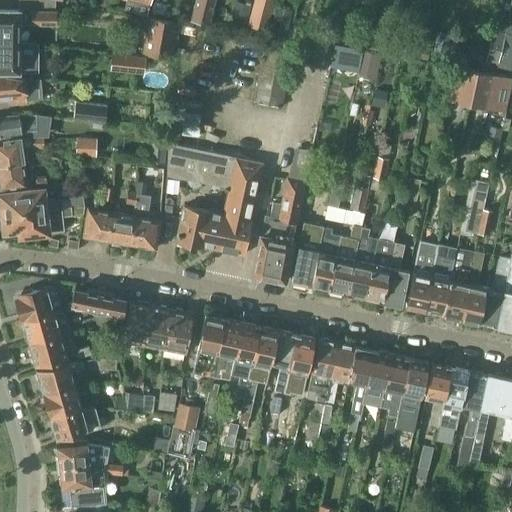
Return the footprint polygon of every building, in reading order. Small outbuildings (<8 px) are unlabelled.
[(18,0),(19,10),(32,10),(32,24),(56,24),(56,10),(55,10),(55,0),(18,0)] [(219,0),(195,0),(191,20),(213,25),(219,0)] [(273,0),(259,0),(254,19),(249,18),(248,24),(265,29),(273,0)] [(271,30),(287,33),(292,9),(276,6),(271,30)] [(0,39),(19,40),(19,23),(19,10),(0,9),(0,39)] [(244,24),(247,13),(232,9),(229,20),(244,24)] [(173,58),(179,24),(178,22),(148,16),(142,53),(173,58)] [(486,62),(492,64),(497,65),(498,61),(499,58),(503,42),(505,32),(494,29),(486,62)] [(446,57),(460,60),(467,33),(453,30),(446,57)] [(438,31),(433,53),(446,57),(451,34),(438,31)] [(254,101),(282,106),(294,38),(266,34),(254,101)] [(369,36),(366,48),(380,51),(382,39),(369,36)] [(423,37),(420,52),(430,55),(434,40),(423,37)] [(0,69),(9,70),(38,70),(38,43),(19,41),(19,40),(0,39),(0,69)] [(117,40),(116,50),(136,52),(136,41),(117,40)] [(511,44),(503,42),(499,58),(511,61),(511,44)] [(481,61),(485,47),(470,43),(466,57),(481,61)] [(360,69),(377,72),(381,55),(363,51),(360,69)] [(128,70),(145,72),(146,58),(130,56),(128,70)] [(449,100),(469,104),(477,70),(455,66),(449,100)] [(477,70),(469,104),(487,108),(489,102),(494,74),(477,70)] [(40,78),(9,74),(8,75),(0,75),(0,97),(8,97),(9,102),(43,99),(41,78),(40,78)] [(489,102),(487,108),(505,111),(511,77),(494,74),(489,102)] [(383,107),(387,91),(376,89),(372,104),(383,107)] [(76,100),(73,118),(106,123),(108,105),(76,100)] [(9,115),(0,116),(0,136),(21,133),(28,132),(27,124),(37,123),(37,114),(9,115)] [(503,129),(490,126),(487,140),(499,143),(503,129)] [(151,147),(166,150),(167,140),(167,135),(152,134),(151,147)] [(401,135),(395,160),(404,162),(409,137),(401,135)] [(43,136),(25,137),(25,147),(43,146),(43,136)] [(0,164),(23,162),(20,138),(0,140),(0,164)] [(75,155),(95,156),(96,138),(76,138),(75,155)] [(372,176),(384,179),(389,158),(388,158),(392,140),(382,138),(378,155),(377,155),(372,176)] [(481,139),(479,150),(484,151),(487,140),(481,139)] [(203,185),(204,182),(228,186),(222,212),(184,205),(177,241),(204,247),(204,246),(244,254),(252,217),(264,161),(168,142),(167,175),(189,179),(188,182),(191,186),(199,187),(203,185)] [(166,163),(166,150),(151,147),(150,162),(166,163)] [(257,256),(254,273),(256,274),(282,279),(284,280),(301,199),(304,181),(310,152),(293,149),(287,177),(283,177),(278,203),(271,201),(269,215),(265,214),(257,256)] [(311,154),(306,179),(319,181),(323,157),(311,154)] [(23,162),(0,164),(0,188),(27,185),(23,162)] [(364,211),(371,175),(356,172),(349,208),(364,211)] [(46,184),(46,176),(36,176),(36,185),(46,184)] [(328,204),(338,207),(345,179),(335,177),(328,204)] [(421,179),(410,177),(405,198),(416,200),(421,179)] [(465,230),(478,233),(483,208),(489,182),(476,179),(465,230)] [(132,244),(156,248),(160,219),(147,217),(150,195),(146,194),(148,183),(137,181),(137,193),(138,193),(136,205),(138,205),(137,215),(132,244)] [(102,199),(111,200),(113,200),(114,198),(115,188),(104,186),(102,199)] [(0,196),(2,215),(62,207),(61,198),(45,200),(43,188),(0,192),(0,196)] [(128,191),(127,203),(136,205),(138,193),(137,193),(128,191)] [(70,206),(84,204),(83,195),(69,197),(70,206)] [(70,206),(62,207),(2,215),(3,227),(8,230),(19,229),(20,235),(65,230),(63,216),(72,215),(83,214),(85,205),(84,204),(70,206)] [(84,236),(108,240),(113,212),(88,208),(84,236)] [(492,210),(483,208),(478,233),(487,235),(492,210)] [(113,212),(108,240),(132,244),(137,215),(113,212)] [(292,281),(311,285),(324,226),(315,224),(309,249),(299,246),(292,281)] [(337,254),(329,289),(347,293),(362,226),(353,224),(350,236),(341,235),(337,254)] [(328,289),(329,289),(337,254),(341,235),(331,232),(332,228),(324,226),(311,285),(328,289)] [(362,226),(347,293),(365,297),(372,262),(375,248),(366,246),(371,228),(362,226)] [(372,262),(365,297),(383,301),(396,241),(378,237),(375,248),(372,262)] [(424,310),(437,251),(438,243),(420,239),(412,272),(405,305),(424,310)] [(396,241),(383,301),(402,305),(409,270),(399,268),(405,243),(396,241)] [(424,310),(443,313),(450,280),(456,249),(456,247),(438,243),(437,251),(424,310)] [(450,280),(443,313),(461,317),(474,252),(466,250),(465,251),(456,249),(450,280)] [(479,321),(486,287),(476,285),(482,253),(474,252),(461,317),(478,321),(479,321)] [(509,265),(497,325),(511,328),(511,254),(511,255),(510,257),(508,265),(509,265)] [(497,325),(509,265),(508,265),(510,257),(500,255),(499,258),(498,257),(492,285),(493,286),(493,289),(486,287),(479,321),(497,325)] [(55,287),(47,286),(30,290),(30,289),(21,291),(22,293),(16,294),(18,301),(16,301),(19,310),(21,310),(23,318),(53,310),(63,311),(55,287)] [(87,289),(87,291),(74,289),(70,311),(96,312),(101,290),(87,289)] [(114,294),(101,290),(96,312),(119,313),(119,312),(123,313),(125,299),(113,296),(114,294)] [(143,342),(145,332),(150,305),(151,302),(141,300),(140,303),(130,301),(122,338),(132,340),(143,342)] [(159,307),(150,305),(145,332),(143,342),(164,346),(171,309),(168,309),(167,306),(161,305),(159,307)] [(175,310),(171,309),(164,346),(185,350),(192,314),(184,312),(182,309),(178,308),(175,310)] [(53,310),(23,318),(29,343),(61,334),(71,332),(64,312),(63,311),(53,310)] [(205,316),(194,372),(211,376),(222,319),(221,319),(221,315),(213,313),(212,317),(205,316)] [(233,356),(240,323),(222,319),(211,376),(221,378),(222,373),(231,375),(235,356),(233,356)] [(118,334),(121,323),(111,321),(110,333),(118,334)] [(240,421),(259,327),(240,323),(233,356),(235,356),(243,357),(230,419),(240,421)] [(277,331),(259,327),(240,421),(239,424),(247,426),(254,399),(255,399),(259,380),(267,382),(270,369),(278,331),(277,331)] [(295,334),(278,331),(270,369),(275,370),(275,367),(281,368),(276,392),(283,393),(295,334)] [(61,334),(29,343),(36,366),(68,357),(61,334)] [(314,338),(295,334),(283,393),(292,395),(297,371),(302,372),(302,376),(306,377),(314,338)] [(316,399),(324,400),(336,343),(331,342),(330,338),(323,337),(321,340),(318,339),(308,389),(318,391),(316,399)] [(336,343),(324,400),(334,403),(338,380),(343,381),(343,385),(347,386),(355,347),(353,346),(352,343),(347,342),(344,344),(336,343)] [(79,357),(91,354),(89,346),(76,349),(79,357)] [(356,431),(359,418),(373,351),(355,347),(347,386),(352,387),(353,383),(356,384),(350,411),(351,411),(348,429),(356,431)] [(373,351),(359,418),(368,419),(371,404),(380,406),(391,354),(388,354),(388,351),(383,350),(380,352),(373,351)] [(392,354),(391,354),(380,406),(390,408),(388,415),(398,417),(410,358),(392,354)] [(99,357),(99,368),(116,368),(116,357),(99,357)] [(428,362),(410,358),(398,417),(405,419),(408,407),(418,409),(428,362)] [(43,393),(75,384),(72,372),(84,368),(82,360),(69,360),(37,370),(43,393)] [(439,425),(443,402),(450,367),(432,364),(424,398),(434,400),(429,423),(439,425)] [(443,402),(439,425),(447,426),(456,428),(461,407),(469,371),(450,367),(443,402)] [(469,371),(461,407),(470,409),(465,433),(473,435),(485,375),(469,371)] [(470,451),(468,462),(478,464),(489,412),(497,413),(504,379),(485,375),(473,435),(470,451)] [(142,376),(142,392),(157,392),(158,377),(142,376)] [(174,411),(179,385),(170,379),(161,378),(157,409),(174,411)] [(501,438),(510,440),(511,432),(511,380),(504,379),(497,413),(506,415),(501,438)] [(75,384),(43,393),(50,416),(82,407),(75,384)] [(215,401),(218,390),(209,388),(207,399),(215,401)] [(126,408),(142,410),(142,394),(125,392),(125,395),(126,408)] [(142,394),(142,410),(153,412),(155,395),(142,394)] [(125,395),(117,396),(118,409),(126,408),(125,395)] [(270,412),(279,414),(281,403),(283,396),(273,395),(270,412)] [(173,424),(170,439),(167,453),(189,458),(200,406),(179,402),(174,424),(173,424)] [(285,429),(289,405),(281,403),(279,414),(277,427),(285,429)] [(306,437),(315,439),(323,404),(316,403),(312,420),(310,419),(306,437)] [(323,404),(315,439),(327,441),(330,425),(329,425),(332,406),(323,404)] [(82,407),(50,416),(57,440),(89,430),(101,427),(96,407),(82,407)] [(382,444),(391,446),(393,435),(396,421),(387,419),(382,444)] [(230,422),(225,443),(234,445),(239,424),(230,422)] [(464,433),(461,449),(470,451),(473,435),(465,433),(464,433)] [(167,453),(170,439),(156,437),(153,450),(167,453)] [(57,443),(59,466),(89,464),(95,464),(105,464),(108,446),(87,443),(87,440),(57,443)] [(433,446),(423,444),(417,474),(426,476),(433,446)] [(103,473),(111,474),(112,464),(105,464),(95,464),(89,464),(59,466),(62,491),(61,491),(63,507),(70,506),(71,506),(86,505),(94,504),(107,503),(103,473)] [(123,465),(112,464),(111,474),(122,475),(128,475),(129,465),(123,465)] [(509,486),(511,472),(511,469),(505,468),(501,484),(509,486)] [(189,497),(185,511),(199,511),(200,511),(203,511),(204,505),(206,497),(197,496),(189,497)]
